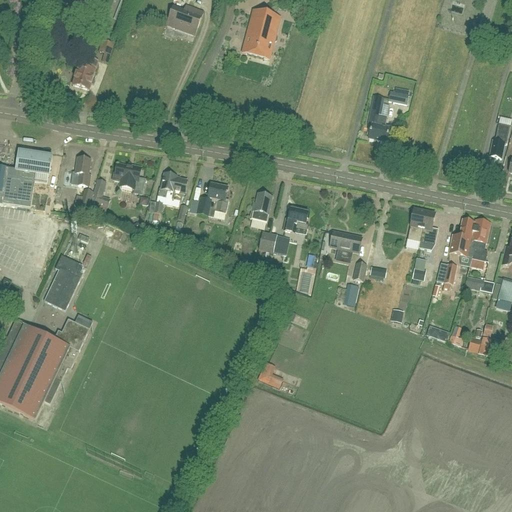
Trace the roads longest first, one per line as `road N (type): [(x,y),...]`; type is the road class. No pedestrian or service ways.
road 1 (secondary): [(342,177),(0,112)]
road 2 (residential): [(342,177),(392,0)]
road 3 (residential): [(473,205),(511,55)]
road 4 (secondary): [(473,205),(342,177)]
